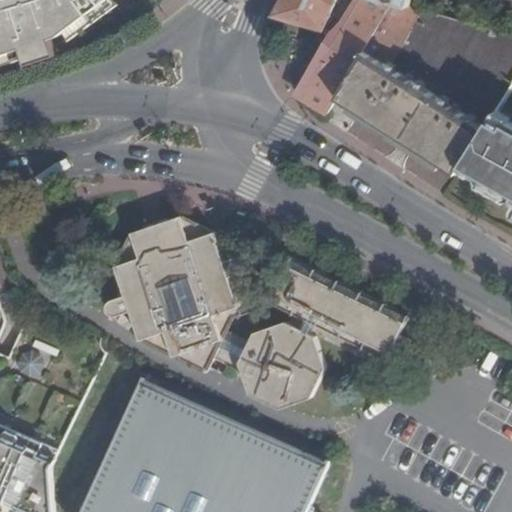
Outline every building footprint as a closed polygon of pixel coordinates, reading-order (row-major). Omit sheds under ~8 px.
[(0,63),(57,45),(68,38),(32,0),(9,0),(11,5),(0,8),(0,63)] [(32,0),(68,38),(121,8),(127,0),(135,5),(138,0),(32,0)] [(282,0),(276,14),(326,30),(328,28),(338,0),(350,0),(360,3),(361,0),(282,0)] [(412,6),(391,0),(361,0),(360,3),(341,35),(303,96),(329,113),(340,97),(367,53),(392,68),(422,9),(412,6)] [(463,4),(458,19),(492,28),(499,14),(463,4)] [(399,134),(460,172),(465,165),(489,126),(436,94),(392,68),(367,53),(340,97),(399,134)] [(511,115),(511,114),(501,108),(496,116),(507,123),(510,120),(511,115)] [(507,123),(496,116),(489,126),(465,165),(469,167),(479,172),(485,176),(511,191),(511,120),(510,120),(507,123)] [(479,172),(469,167),(469,173),(475,176),(479,172)] [(511,191),(485,176),(482,181),(484,185),(511,200),(511,199),(511,191)] [(144,341),(197,366),(209,371),(222,348),(230,331),(235,319),(242,304),(234,275),(239,274),(248,270),(251,266),(251,261),(249,258),(246,256),(228,260),(219,232),(184,216),(134,233),(118,264),(129,295),(116,300),(114,304),(114,310),(117,314),(124,315),(128,313),(135,312),(144,341)] [(291,258),(277,289),(271,303),(273,304),(293,313),(318,325),(390,358),(410,313),(291,258)] [(266,296),(242,304),(235,319),(273,304),(271,303),(277,289),(266,293),(266,296)] [(289,321),(314,333),(318,325),(293,313),(289,321)] [(255,333),(250,341),(243,358),(241,361),(254,393),(279,406),(313,395),(327,366),(318,335),(314,333),(289,321),(255,333)] [(230,331),(222,348),(243,358),(250,341),(230,331)] [(19,370),(39,379),(48,359),(27,350),(19,370)] [(317,511),(310,509),(330,463),(297,448),(209,409),(148,381),(118,445),(87,511),(317,511)] [(0,499),(27,511),(56,511),(52,467),(56,458),(0,431),(0,499)]
